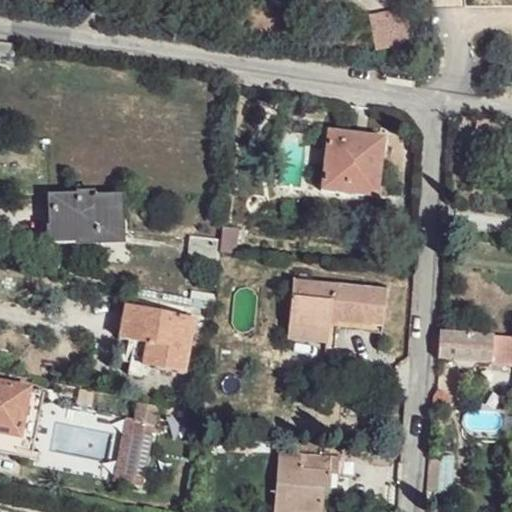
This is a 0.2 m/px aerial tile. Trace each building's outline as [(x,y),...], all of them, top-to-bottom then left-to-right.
[(408,5),(367,14),(376,54),(416,46),(408,5)] [(11,48),(0,46),(0,67),(10,68),(11,48)] [(383,122),(327,112),(318,173),(373,181),(383,122)] [(503,126),(478,123),(475,149),(500,153),(503,126)] [(118,200),(52,200),(54,246),(121,244),(118,200)] [(214,240),(190,237),(189,255),(212,258),(214,240)] [(236,241),(221,237),(220,266),(235,269),(236,241)] [(387,293),(295,278),(287,338),(327,344),(330,322),(383,330),(387,293)] [(195,322),(126,307),(119,340),(146,347),(142,368),(184,376),(195,322)] [(494,338),(439,332),(437,360),(452,362),(456,368),(470,369),(475,363),(492,365),(494,338)] [(511,337),(494,338),(492,365),(511,365),(511,337)] [(28,389),(0,384),(0,434),(18,438),(28,389)] [(18,438),(16,448),(31,452),(42,392),(28,389),(18,438)] [(160,407),(139,402),(136,421),(124,482),(145,486),(160,407)] [(126,420),(115,481),(124,482),(136,421),(126,420)] [(18,438),(0,434),(0,451),(15,454),(16,448),(18,438)] [(339,460),(279,456),(275,511),(323,511),(325,492),(329,492),(331,479),(337,479),(339,460)]
